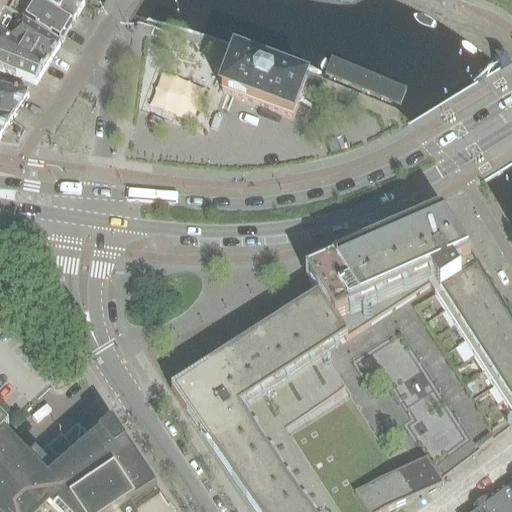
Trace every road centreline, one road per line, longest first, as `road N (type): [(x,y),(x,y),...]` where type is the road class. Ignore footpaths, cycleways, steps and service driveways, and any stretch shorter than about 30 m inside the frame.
road 1 (secondary): [(511,100),(378,179),(337,191),(249,205),(95,194)]
road 2 (secondary): [(103,222),(227,233),(297,228),(389,203),(511,130)]
road 3 (tertiary): [(205,511),(92,337)]
road 4 (unclassified): [(95,194),(108,102),(101,79),(85,65)]
road 5 (tertiary): [(76,219),(69,289),(92,337)]
